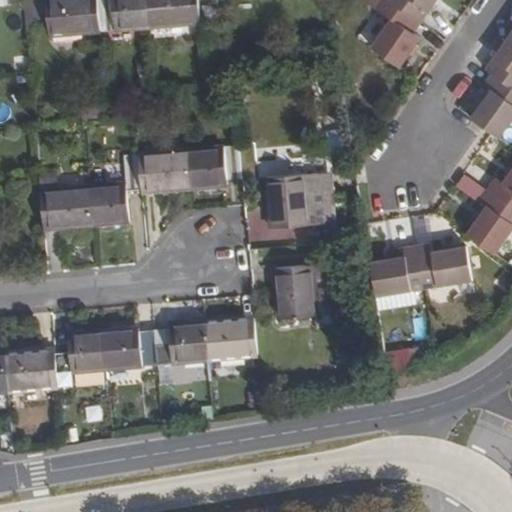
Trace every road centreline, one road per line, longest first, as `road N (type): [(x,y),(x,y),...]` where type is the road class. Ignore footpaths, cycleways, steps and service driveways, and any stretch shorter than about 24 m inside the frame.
road 1 (tertiary): [(479,384),(426,409),(0,479)]
road 2 (residential): [(202,249),(170,280),(0,297)]
road 3 (residential): [(415,163),(433,90),(498,0)]
